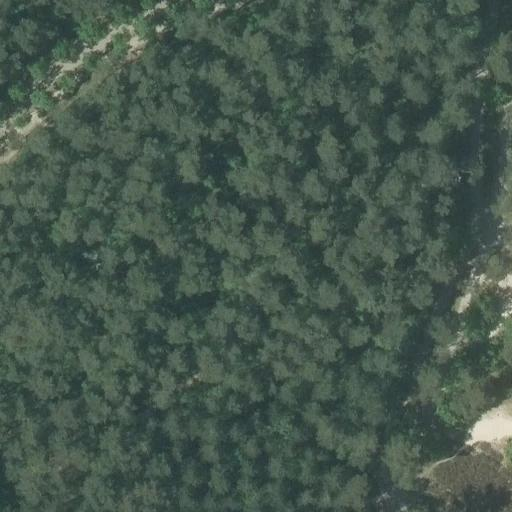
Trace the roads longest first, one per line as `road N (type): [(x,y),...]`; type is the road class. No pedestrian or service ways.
road 1 (unknown): [(493,0),(479,72),(483,173),(372,469)]
road 2 (track): [(172,0),(92,47),(0,129)]
